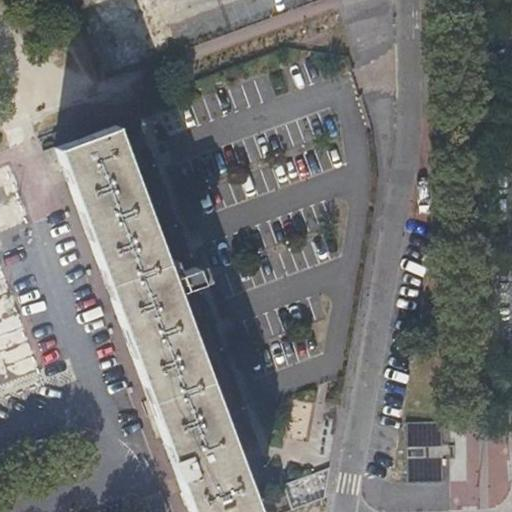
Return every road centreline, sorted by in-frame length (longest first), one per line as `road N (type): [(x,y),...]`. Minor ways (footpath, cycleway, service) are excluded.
road 1 (residential): [(399,0),(400,85),(348,511)]
road 2 (residential): [(0,438),(86,409),(112,426),(135,461)]
